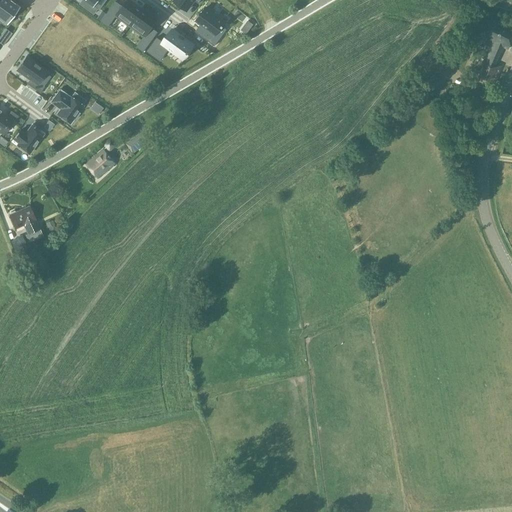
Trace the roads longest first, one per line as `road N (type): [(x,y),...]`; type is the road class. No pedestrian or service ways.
road 1 (unclassified): [(0,186),(326,0)]
road 2 (tertiary): [(511,272),(483,200),(487,150),(511,74)]
